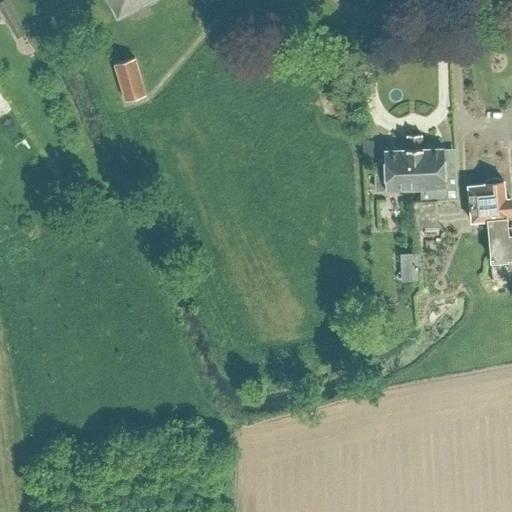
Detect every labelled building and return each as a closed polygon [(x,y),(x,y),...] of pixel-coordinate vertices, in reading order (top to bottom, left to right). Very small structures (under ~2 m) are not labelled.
[(1,0),(0,1),(0,8),(1,11),(17,38),(25,33),(6,0),(1,0)] [(203,0),(204,2),(208,0),(111,0),(118,12),(141,0),(203,0)] [(137,48),(145,86),(164,82),(157,44),(137,48)] [(114,63),(124,100),(144,95),(135,58),(114,63)] [(420,187),(420,200),(438,199),(457,198),(456,162),(456,145),(444,146),(422,147),(422,134),(406,134),(406,148),(384,149),(385,170),(376,171),(377,189),(420,187)] [(472,221),(487,219),(507,217),(506,212),(511,212),(510,197),(505,197),(504,180),(502,180),(502,178),(496,176),(491,177),(486,180),(486,182),(483,182),(483,183),(468,184),(472,221)] [(438,199),(420,200),(412,200),(414,226),(439,225),(438,199)] [(511,232),(508,233),(507,217),(487,219),(488,219),(492,259),(507,257),(508,269),(511,268),(511,232)] [(436,228),(438,242),(452,240),(450,226),(436,228)] [(438,268),(437,241),(421,241),(422,268),(438,268)] [(417,252),(401,253),(402,281),(418,280),(417,252)]
